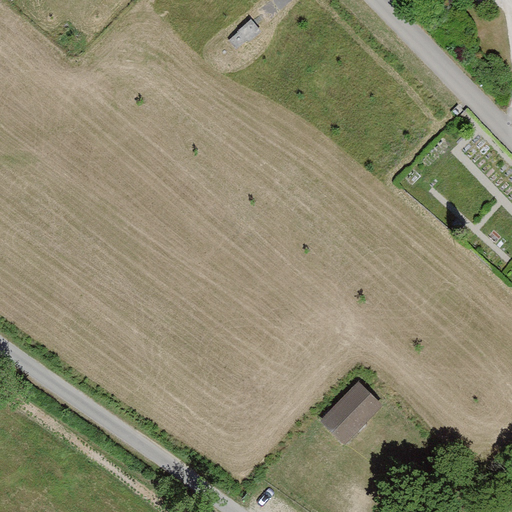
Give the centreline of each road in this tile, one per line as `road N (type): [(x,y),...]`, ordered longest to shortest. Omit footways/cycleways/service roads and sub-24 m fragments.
road 1 (residential): [(0,343),(230,511)]
road 2 (residential): [(377,0),(511,137)]
